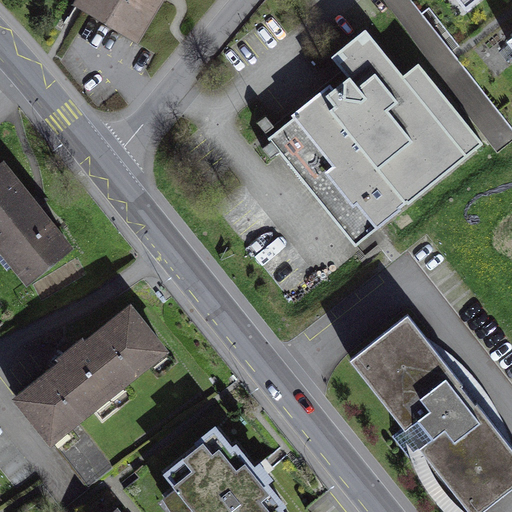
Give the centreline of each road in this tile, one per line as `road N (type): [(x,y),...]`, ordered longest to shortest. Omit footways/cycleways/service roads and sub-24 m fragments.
road 1 (secondary): [(379,511),(100,169)]
road 2 (residential): [(100,169),(247,0)]
road 3 (secondary): [(100,169),(0,44)]
